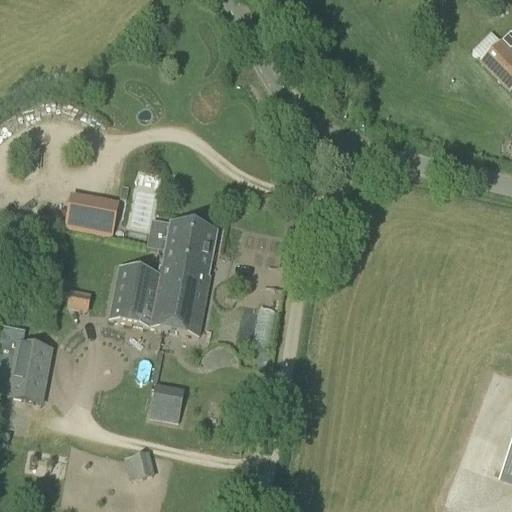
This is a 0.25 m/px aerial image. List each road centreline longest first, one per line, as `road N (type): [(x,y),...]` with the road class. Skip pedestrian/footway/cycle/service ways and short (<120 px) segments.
road 1 (unclassified): [(267,493),(309,253),(348,187),(383,156)]
road 2 (tertiary): [(383,156),(312,125),(279,94),(232,0)]
road 3 (tertiary): [(511,186),(383,156)]
